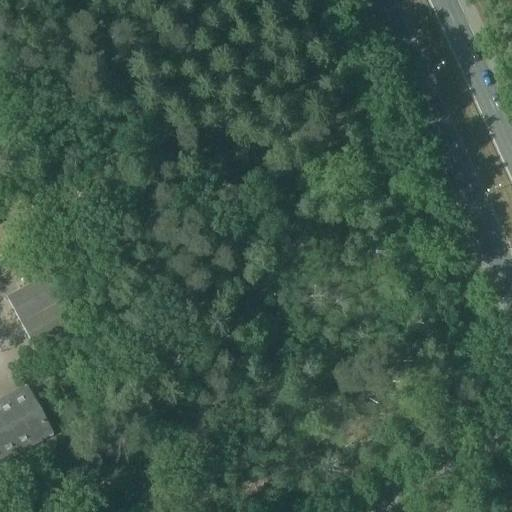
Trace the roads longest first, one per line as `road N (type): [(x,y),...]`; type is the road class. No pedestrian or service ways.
road 1 (unknown): [(417,511),(253,201),(0,68)]
road 2 (primary): [(371,0),(511,294)]
road 3 (unclassified): [(359,511),(511,429)]
road 4 (primary): [(511,152),(441,0)]
road 5 (unknown): [(390,461),(461,425),(511,422)]
